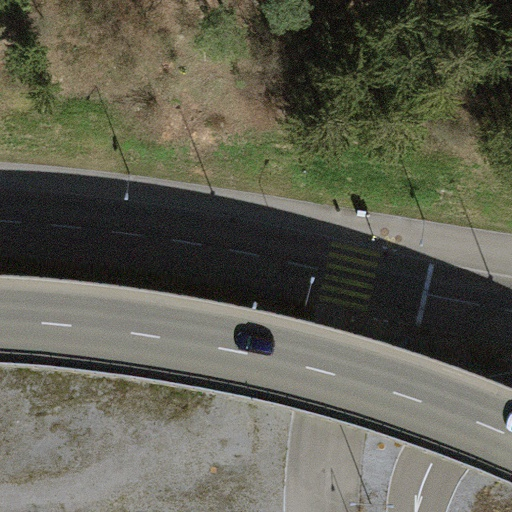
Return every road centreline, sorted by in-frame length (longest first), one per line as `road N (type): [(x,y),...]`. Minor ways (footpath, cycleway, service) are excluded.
road 1 (primary): [(511,436),(272,359),(0,321)]
road 2 (primary): [(511,310),(177,240),(0,221)]
road 3 (track): [(0,498),(133,464),(302,367)]
road 4 (primary): [(511,397),(457,426),(427,473),(417,511)]
